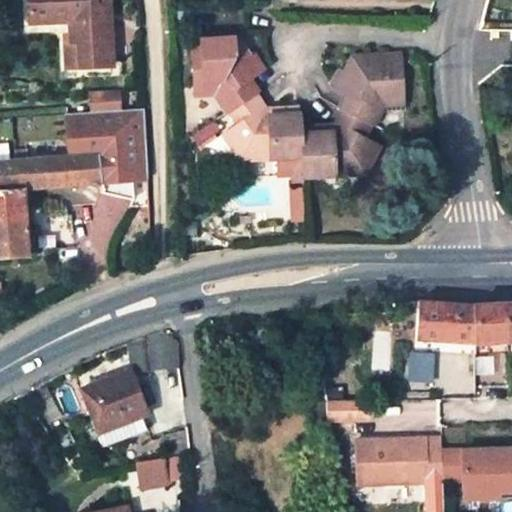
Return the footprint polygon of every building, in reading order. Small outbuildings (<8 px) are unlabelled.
[(27,0),(29,28),(69,25),(70,40),(71,46),(78,46),(80,72),(113,70),(109,4),(108,0),(27,0)] [(65,40),(67,72),(80,72),(78,46),(71,46),(70,40),(65,40)] [(242,44),(192,47),(195,88),(210,87),(218,87),(224,96),(218,100),(227,112),(239,104),(252,96),(244,84),(250,79),(264,69),(253,54),(250,56),(242,44)] [(400,55),(351,58),(344,72),(340,69),(331,87),(345,94),(353,98),(346,112),(371,125),(373,126),(380,111),(374,107),(378,100),(402,98),(400,55)] [(258,91),(250,79),(244,84),(252,96),(254,94),(255,93),(256,93),(258,91)] [(210,87),(195,88),(195,96),(215,95),(210,87)] [(224,96),(218,87),(210,87),(215,95),(216,97),(217,98),(218,99),(218,100),(224,96)] [(245,158),(294,156),(296,156),(295,137),(285,138),(284,116),(263,117),(260,111),(265,108),(255,93),(254,94),(252,96),(239,104),(227,112),(228,114),(230,112),(238,125),(233,129),(242,142),(237,146),(245,158)] [(345,94),(338,107),(342,109),(346,112),(353,98),(345,94)] [(93,115),(120,113),(119,96),(103,96),(104,107),(92,107),(93,115)] [(103,96),(92,97),(92,107),(104,107),(103,96)] [(383,106),(378,100),(374,107),(380,111),(383,106)] [(263,117),(284,116),(299,115),(299,106),(297,106),(265,108),(260,111),(263,117)] [(362,155),(368,141),(364,139),(371,125),(346,112),(342,109),(335,125),(339,128),(337,132),(317,133),(317,155),(307,155),(308,177),(360,175),(368,158),(362,155)] [(0,146),(0,258),(28,256),(23,190),(102,185),(133,183),(148,182),(145,112),(120,113),(93,115),(95,141),(96,154),(29,160),(28,151),(15,152),(16,161),(9,162),(8,146),(0,146)] [(52,145),(95,141),(93,115),(50,119),(52,145)] [(284,116),(285,138),(295,137),(295,134),(300,134),(300,126),(299,115),(284,116)] [(335,125),(300,126),(300,134),(317,133),(337,132),(339,128),(335,125)] [(223,136),(232,149),(235,147),(237,146),(242,142),(233,129),(223,136)] [(317,155),(317,133),(300,134),(299,156),(307,155),(317,155)] [(373,160),(380,147),(368,141),(362,155),(368,158),(373,160)] [(232,149),(239,158),(245,158),(237,146),(235,147),(232,149)] [(365,175),(373,160),(368,158),(360,175),(365,175)] [(134,203),(133,183),(102,185),(103,196),(134,203)] [(293,188),(291,223),(305,223),(306,189),(293,188)] [(511,300),(503,301),(505,340),(505,351),(511,350),(511,300)] [(472,303),(418,301),(417,311),(415,337),(473,342),(472,303)] [(472,303),(473,342),(473,351),(473,352),(505,351),(505,340),(503,301),(472,303)] [(130,370),(179,368),(176,343),(161,333),(127,344),(130,370)] [(409,379),(434,380),(436,353),(412,351),(409,379)] [(129,369),(79,388),(102,446),(144,429),(139,416),(146,413),(129,369)] [(321,400),(324,420),(369,419),(369,399),(321,400)] [(168,456),(190,451),(187,431),(165,437),(166,442),(168,456)] [(441,436),(394,438),(395,442),(425,441),(425,446),(441,446),(441,436)] [(356,484),(442,481),(442,479),(442,451),(441,446),(425,446),(425,441),(395,442),(394,438),(355,439),(356,484)] [(511,448),(442,451),(442,479),(463,479),(463,486),(488,486),(488,497),(511,496),(511,448)] [(138,462),(141,489),(169,486),(165,459),(138,462)] [(463,498),(488,497),(488,486),(463,486),(463,498)]
